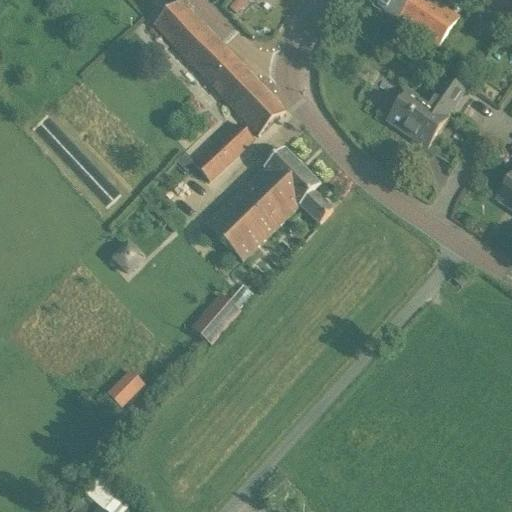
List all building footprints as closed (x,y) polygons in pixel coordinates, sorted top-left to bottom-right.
[(426,0),(363,0),(437,51),(457,22),(426,0)] [(511,25),(511,22),(511,0),(494,0),(488,9),(511,25)] [(258,138),(285,113),(181,1),(154,27),(258,138)] [(486,24),(492,16),(479,7),(474,15),(486,24)] [(427,152),(465,93),(445,80),(426,106),(407,93),(385,124),(427,152)] [(211,184),(252,145),(254,143),(239,125),(218,145),(194,167),(211,184)] [(332,212),(314,194),(321,188),(282,149),(205,226),(244,265),(300,209),(317,227),(332,212)] [(186,174),(195,165),(185,155),(176,164),(186,174)] [(511,176),(494,201),(511,213),(511,176)] [(126,277),(143,259),(123,241),(106,259),(126,277)] [(242,315),(220,295),(191,330),(212,349),(242,315)] [(146,388),(130,373),(107,397),(122,412),(146,388)] [(105,511),(120,495),(100,478),(85,495),(100,509),(96,511),(105,511)]
